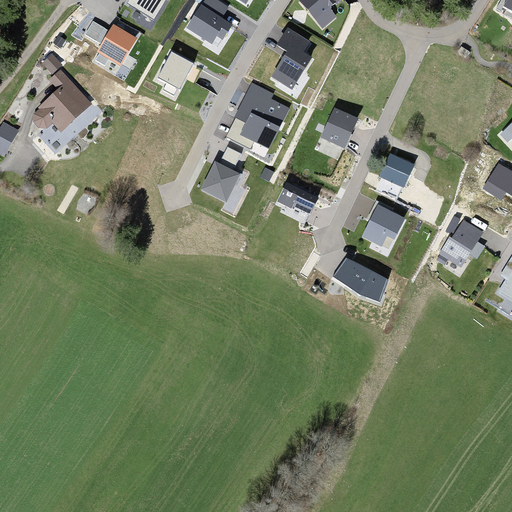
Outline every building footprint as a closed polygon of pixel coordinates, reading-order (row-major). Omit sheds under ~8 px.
[(129,0),(127,3),(153,19),(165,0),(129,0)] [(218,0),(204,0),(201,5),(221,18),(229,7),(218,0)] [(300,0),(300,1),(322,28),(337,16),(330,7),(338,0),(300,0)] [(511,0),(501,0),(497,8),(501,10),(503,6),(511,11),(511,0)] [(201,5),(187,27),(213,43),(217,36),(222,39),(231,24),(221,18),(201,5)] [(85,35),(102,45),(110,32),(93,22),(85,35)] [(102,45),(98,52),(100,54),(96,60),(104,65),(108,58),(121,66),(137,39),(114,26),(110,32),(102,45)] [(272,76),(292,88),(311,58),(302,52),(308,42),(287,29),(277,45),(287,52),(272,76)] [(170,54),(157,80),(166,84),(163,91),(173,96),(176,89),(179,90),(192,65),(170,54)] [(51,55),(43,63),(53,73),(61,65),(51,55)] [(433,71),(427,87),(450,96),(460,71),(443,65),(439,73),(433,71)] [(59,89),(34,115),(32,122),(38,128),(47,129),(52,124),(61,133),(92,102),(60,70),(50,80),(59,89)] [(252,85),(226,137),(251,149),(254,142),(269,149),(289,109),(271,100),(273,95),(252,85)] [(357,119),(335,109),(322,137),(344,146),(357,119)] [(511,124),(501,134),(507,142),(511,137),(511,124)] [(1,125),(0,127),(0,154),(4,156),(16,133),(1,125)] [(219,164),(215,162),(202,189),(226,201),(239,174),(232,171),(241,154),(227,148),(219,164)] [(391,155),(381,176),(403,187),(413,166),(391,155)] [(511,172),(499,165),(484,189),(501,199),(506,191),(511,195),(511,172)] [(265,168),(260,177),(269,182),(274,172),(265,168)] [(318,198),(287,183),(278,202),(292,208),(295,201),(312,209),(318,198)] [(394,239),(404,219),(378,206),(362,237),(381,246),(382,244),(389,248),(393,238),(394,239)] [(482,233),(464,221),(452,239),(450,238),(440,254),(460,266),(482,233)] [(511,256),(501,275),(506,279),(499,292),(511,300),(511,256)] [(386,280),(347,261),(336,277),(360,294),(379,301),(386,280)]
